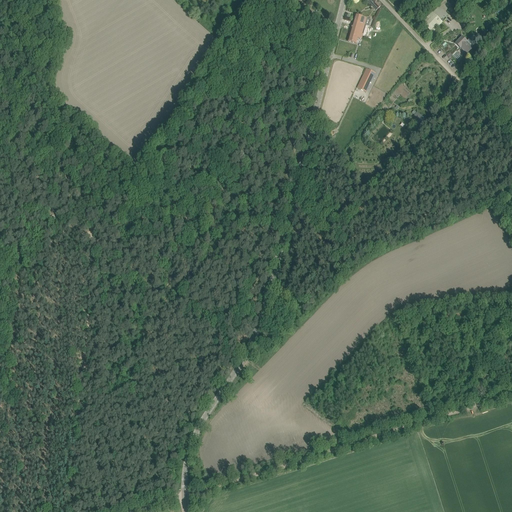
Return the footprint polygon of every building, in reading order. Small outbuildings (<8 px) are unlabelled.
[(372,0),(369,3),(376,11),(381,7),(374,0),(372,0)] [(422,23),(432,33),(442,22),(432,12),(422,23)] [(355,15),(353,22),(366,26),(368,19),(355,15)] [(366,26),(353,22),(348,42),(356,44),(358,38),(362,39),(366,26)] [(456,44),(460,48),(461,48),(467,54),(473,49),(466,42),(467,42),(462,37),(456,44)] [(366,92),(373,78),(364,74),(358,88),(366,92)] [(415,124),(419,128),(425,120),(421,117),(415,124)]
